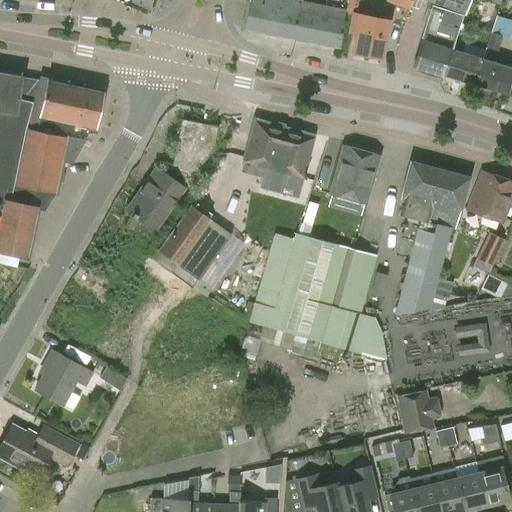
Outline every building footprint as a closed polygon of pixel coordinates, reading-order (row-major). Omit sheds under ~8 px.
[(249,0),(249,2),(244,29),(337,47),(345,0),(249,0)] [(386,0),(385,3),(408,10),(411,0),(386,0)] [(425,0),(465,15),(470,0),(425,0)] [(432,7),(413,67),(440,75),(448,50),(452,50),(455,41),(463,17),(432,7)] [(352,54),(381,60),(388,21),(353,14),(349,33),(356,34),(352,54)] [(501,37),(489,33),(485,48),(497,52),(501,37)] [(448,50),(440,75),(473,85),(481,60),(480,59),(483,50),(455,41),(452,50),(448,50)] [(505,94),(511,71),(511,69),(481,60),(473,85),(474,85),(505,94)] [(25,128),(37,80),(23,78),(23,76),(0,71),(0,210),(1,210),(3,199),(10,200),(25,128)] [(0,249),(23,255),(34,209),(42,211),(53,194),(60,162),(70,164),(84,141),(87,126),(94,128),(101,97),(98,92),(38,79),(38,80),(37,80),(25,128),(10,200),(3,199),(1,210),(0,210),(0,249)] [(183,118),(177,142),(197,147),(203,123),(183,118)] [(260,181),(269,184),(272,170),(302,178),(313,138),(255,122),(244,162),(264,168),(260,181)] [(341,150),(329,193),(347,198),(366,204),(377,164),(379,156),(361,151),(342,146),(342,148),(341,150)] [(418,219),(394,311),(406,310),(430,209),(428,208),(438,171),(410,164),(400,204),(401,204),(399,214),(418,219)] [(123,208),(153,230),(185,187),(155,165),(123,208)] [(453,229),(467,179),(438,171),(428,208),(430,209),(406,310),(428,310),(429,308),(437,278),(450,228),(453,229)] [(467,209),(502,222),(511,195),(511,182),(481,171),(467,209)] [(157,252),(189,275),(186,281),(193,286),(230,235),(190,206),(157,252)] [(273,234),(249,323),(240,356),(254,359),(263,327),(290,335),(289,339),(287,347),(291,353),(317,361),(321,348),(351,357),(352,351),(360,354),(366,378),(390,373),(381,329),(383,321),(358,314),(383,224),(347,214),(338,245),(314,239),(297,235),(294,234),(292,240),(273,234)] [(477,260),(492,267),(504,240),(489,233),(477,260)] [(491,268),(480,290),(500,299),(511,297),(511,281),(496,274),(497,270),(491,268)] [(370,296),(381,299),(387,275),(376,273),(370,296)] [(452,282),(437,278),(429,308),(430,309),(443,306),(445,297),(447,298),(452,282)] [(455,316),(457,336),(481,334),(480,314),(455,316)] [(34,390),(62,406),(75,381),(84,386),(92,373),(51,350),(44,363),(47,366),(34,390)] [(119,392),(127,380),(107,367),(99,379),(119,392)] [(404,434),(434,429),(427,390),(397,396),(404,434)] [(497,416),(468,422),(469,427),(495,421),(498,434),(501,433),(497,416)] [(504,441),(511,439),(511,422),(500,425),(504,441)] [(56,468),(51,461),(47,459),(48,457),(66,467),(77,446),(43,427),(38,436),(27,430),(25,433),(11,425),(0,445),(0,457),(37,478),(40,480),(49,481),(56,468)] [(499,441),(495,425),(481,427),(486,445),(499,441)] [(452,428),(443,430),(447,446),(456,444),(452,428)] [(440,448),(447,446),(443,430),(436,432),(440,448)] [(409,441),(400,443),(404,460),(413,458),(409,441)] [(396,462),(404,460),(400,443),(392,445),(396,462)] [(475,463),(477,473),(485,507),(507,501),(500,469),(504,468),(502,456),(488,459),(488,460),(475,463)] [(265,468),(265,483),(278,484),(279,465),(265,468)] [(357,470),(360,483),(335,489),(340,511),(367,511),(365,499),(376,496),(369,467),(357,470)] [(430,473),(440,511),(463,511),(464,511),(455,479),(453,468),(430,473)] [(409,478),(416,511),(440,511),(430,473),(409,478)] [(485,507),(477,473),(455,479),(464,511),(485,507)] [(187,491),(186,511),(212,511),(212,505),(197,505),(197,491),(198,476),(187,475),(187,491)] [(240,478),(229,477),(228,492),(240,492),(240,478)] [(416,511),(409,478),(408,477),(398,480),(401,492),(389,494),(392,511),(416,511)] [(340,511),(335,489),(334,485),(309,491),(306,479),(294,482),(302,511),(313,508),(313,511),(340,511)] [(186,511),(187,491),(186,500),(161,499),(150,499),(149,511),(186,511)] [(228,506),(212,505),(212,511),(237,511),(238,493),(229,492),(228,506)] [(239,493),(238,493),(237,511),(276,511),(276,499),(264,498),(264,503),(239,502),(239,493)]
